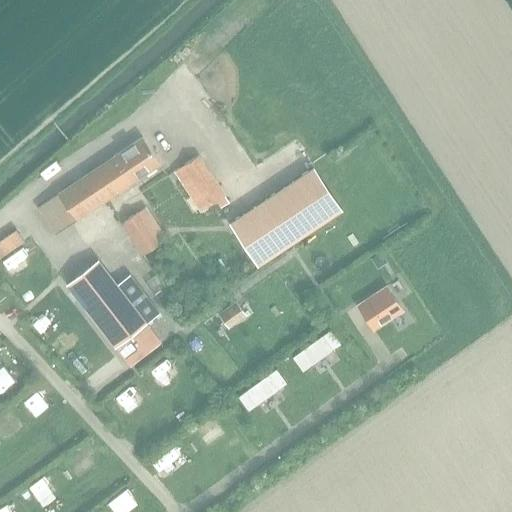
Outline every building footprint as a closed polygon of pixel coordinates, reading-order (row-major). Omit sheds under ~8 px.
[(142,137),(37,207),(54,233),(159,164),(142,137)] [(190,154),(161,173),(172,190),(201,170),(190,154)] [(228,223),(257,265),(341,209),(313,166),(228,223)] [(120,223),(141,254),(166,238),(145,206),(120,223)] [(14,228),(0,237),(0,255),(22,240),(14,228)] [(113,347),(114,347),(127,364),(158,341),(145,324),(115,284),(97,260),(65,283),(113,347)] [(130,273),(115,284),(145,324),(159,312),(130,273)] [(357,305),(373,328),(402,309),(386,286),(357,305)] [(219,314),(228,327),(245,315),(236,302),(219,314)]
